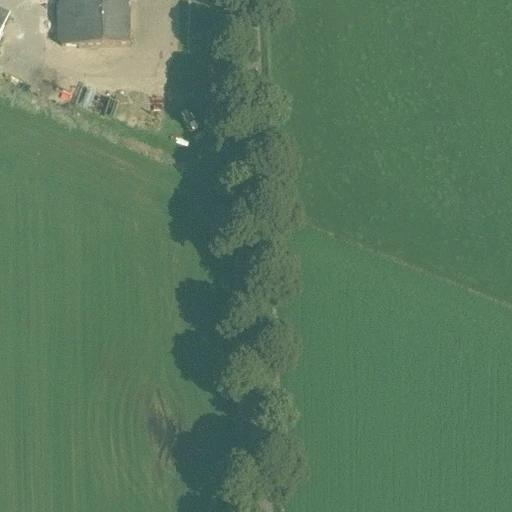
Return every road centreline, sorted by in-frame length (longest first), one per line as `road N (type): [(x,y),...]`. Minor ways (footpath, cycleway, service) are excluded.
road 1 (tertiary): [(255,511),(243,0)]
road 2 (unknown): [(158,0),(150,46),(131,63),(89,69),(41,63),(16,0)]
